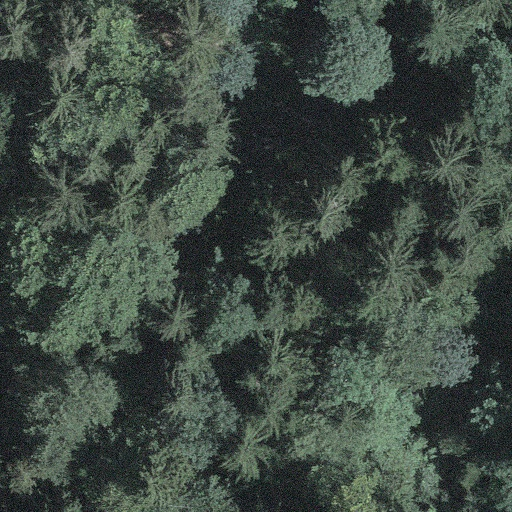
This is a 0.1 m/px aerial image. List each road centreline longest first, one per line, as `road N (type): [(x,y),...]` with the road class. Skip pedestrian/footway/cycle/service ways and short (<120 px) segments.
road 1 (unclassified): [(511,10),(355,89),(240,181),(0,345)]
road 2 (track): [(234,0),(240,181),(211,389),(214,511)]
